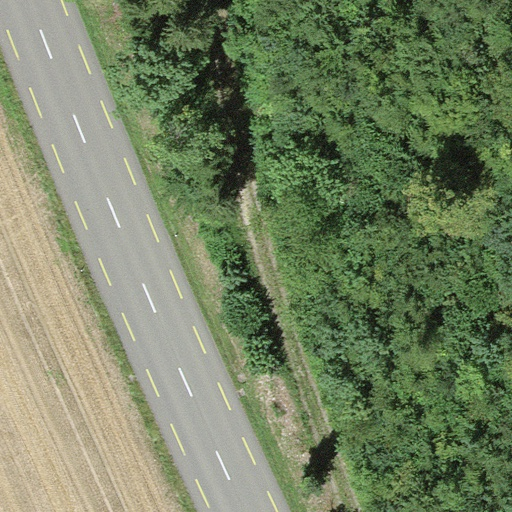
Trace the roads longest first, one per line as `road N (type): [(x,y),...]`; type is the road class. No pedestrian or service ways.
road 1 (tertiary): [(245,511),(29,0)]
road 2 (track): [(341,511),(276,350),(229,169),(208,0)]
